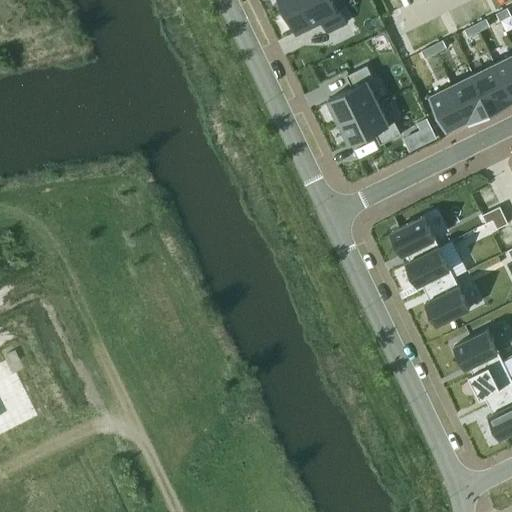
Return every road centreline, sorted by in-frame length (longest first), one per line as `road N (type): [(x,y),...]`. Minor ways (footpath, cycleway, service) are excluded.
road 1 (residential): [(328,216),(458,488)]
road 2 (residential): [(225,0),(328,216)]
road 3 (track): [(176,511),(142,440),(123,424),(98,424),(0,470)]
road 4 (residential): [(328,216),(511,125)]
